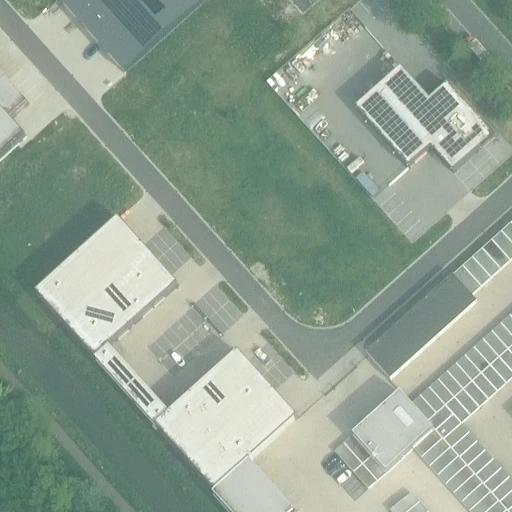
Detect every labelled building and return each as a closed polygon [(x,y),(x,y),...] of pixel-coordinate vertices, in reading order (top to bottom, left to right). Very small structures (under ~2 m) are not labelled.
[(58,0),(125,74),(207,0),(58,0)] [(401,70),(356,110),(409,169),(431,149),(453,174),(494,138),(447,86),(430,102),(401,70)] [(6,80),(0,85),(0,162),(26,139),(11,121),(29,105),(6,80)] [(263,89),(191,162),(261,233),(334,159),(263,89)] [(335,162),(263,234),(329,300),(401,232),(335,162)] [(118,221),(35,296),(215,494),(250,463),(296,420),(238,356),(169,418),(107,350),(177,287),(118,221)] [(511,225),(502,233),(511,244),(511,225)] [(511,244),(502,233),(492,242),(510,262),(511,260),(511,244)] [(492,242),(482,250),(500,271),(510,262),(492,242)] [(482,250),(473,259),(491,279),(500,271),(482,250)] [(473,259),(463,268),(481,288),(491,279),(473,259)] [(463,268),(453,277),(471,297),(481,288),(463,268)] [(453,277),(441,288),(464,314),(477,303),(471,297),(453,277)] [(441,288),(428,299),(452,325),(464,314),(441,288)] [(428,299),(416,310),(439,337),(452,325),(428,299)] [(416,310),(403,322),(427,348),(439,337),(416,310)] [(511,319),(510,318),(501,326),(511,337),(511,319)] [(403,322),(390,333),(414,359),(427,348),(403,322)] [(511,337),(501,326),(492,334),(508,351),(511,347),(511,337)] [(379,343),(378,344),(401,370),(414,359),(390,333),(379,343)] [(492,334),(483,342),(499,359),(508,351),(492,334)] [(483,342),(474,350),(490,367),(499,359),(483,342)] [(378,344),(366,355),(367,356),(389,381),(401,370),(378,344)] [(474,350),(465,358),(481,375),(490,367),(474,350)] [(511,355),(508,351),(499,359),(511,373),(511,355)] [(465,358),(457,366),(472,383),(481,375),(465,358)] [(511,373),(499,359),(490,367),(506,385),(511,379),(511,373)] [(457,366),(448,374),(463,391),(472,383),(457,366)] [(490,367),(481,375),(497,393),(506,385),(490,367)] [(448,374),(439,382),(454,399),(463,391),(448,374)] [(481,375),(472,383),(488,401),(497,393),(481,375)] [(439,382),(429,390),(445,407),(454,399),(439,382)] [(472,383),(463,391),(479,409),(488,401),(472,383)] [(429,390),(420,398),(436,415),(445,407),(429,390)] [(463,391),(454,399),(471,417),(479,409),(463,391)] [(400,394),(378,414),(412,451),(413,450),(434,431),(427,424),(411,406),(400,394)] [(420,398),(411,406),(427,424),(436,415),(420,398)] [(454,399),(445,407),(461,425),(471,417),(454,399)] [(436,415),(427,424),(434,431),(442,440),(450,449),(451,451),(469,434),(461,425),(445,407),(436,415)] [(378,414),(357,433),(373,451),(390,470),(412,451),(378,414)] [(434,431),(413,450),(421,459),(442,440),(434,431)] [(357,433),(346,443),(362,462),(373,451),(357,433)] [(469,434),(451,451),(458,458),(459,459),(477,443),(469,434)] [(442,440),(421,459),(429,467),(450,449),(442,440)] [(346,443),(334,453),(351,471),(362,462),(346,443)] [(477,443),(459,459),(466,467),(467,468),(485,452),(477,443)] [(450,449),(429,467),(437,476),(458,458),(451,451),(450,449)] [(373,451),(362,462),(379,480),(390,470),(373,451)] [(485,452),(467,468),(474,476),(475,477),(493,461),(485,452)] [(458,458),(437,476),(445,485),(466,467),(459,459),(458,458)] [(493,461),(475,477),(482,484),(483,486),(501,470),(493,461)] [(362,462),(351,471),(368,490),(379,480),(362,462)] [(215,494),(213,496),(227,511),(242,511),(271,486),(250,463),(215,494)] [(466,467),(445,485),(453,494),(474,476),(467,468),(466,467)] [(501,470),(483,486),(490,493),(491,495),(509,479),(501,470)] [(474,476),(453,494),(461,503),(482,484),(475,477),(474,476)] [(511,481),(509,479),(491,495),(498,502),(499,504),(511,492),(511,481)] [(482,484),(461,503),(469,511),(490,493),(483,486),(482,484)] [(271,486),(242,511),(289,511),(292,510),(271,486)] [(511,492),(499,504),(506,511),(508,511),(511,508),(511,492)] [(411,493),(390,511),(409,511),(420,503),(411,493)] [(490,493),(469,511),(487,511),(498,502),(491,495),(490,493)] [(498,502),(487,511),(504,511),(506,511),(499,504),(498,502)] [(428,511),(420,503),(409,511),(428,511)]
